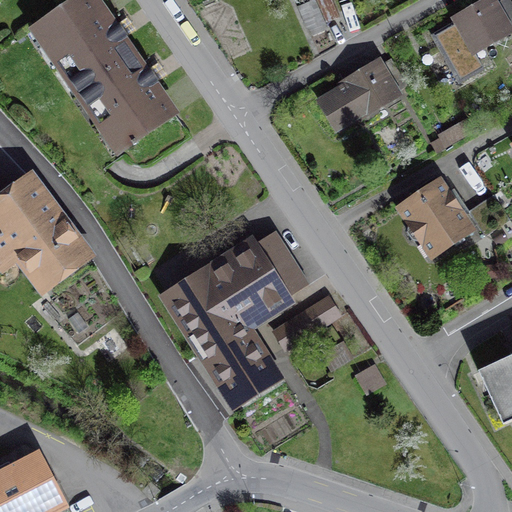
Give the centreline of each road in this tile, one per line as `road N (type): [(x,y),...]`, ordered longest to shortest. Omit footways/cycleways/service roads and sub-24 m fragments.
road 1 (residential): [(488,511),(485,479),(231,110)]
road 2 (residential): [(0,129),(90,234),(234,474)]
road 3 (residential): [(231,110),(422,0)]
road 4 (residential): [(124,511),(89,464),(0,423)]
road 5 (tertiary): [(368,511),(234,474)]
road 6 (residential): [(231,110),(155,0)]
